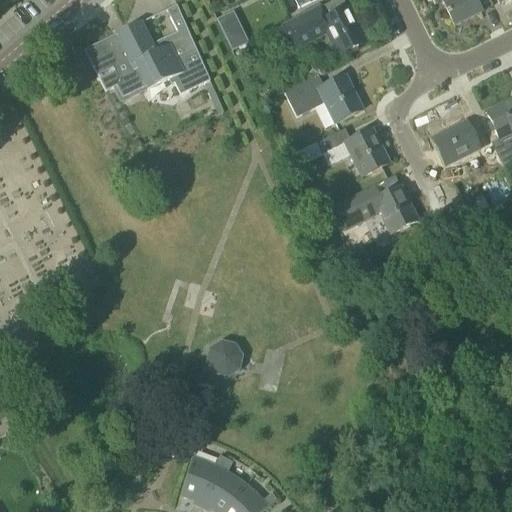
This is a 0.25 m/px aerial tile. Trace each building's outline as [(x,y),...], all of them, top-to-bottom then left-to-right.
[(300,11),(303,17),(304,18),(322,9),(317,0),(318,0),(291,0),(297,12),(300,11)] [(440,0),(442,3),(441,3),(454,28),(481,15),(480,13),(492,7),(488,0),(440,0)] [(116,88),(122,100),(145,89),(147,93),(169,83),(171,87),(174,85),(180,97),(210,82),(195,50),(176,9),(166,13),(176,35),(151,47),(140,25),(84,52),(104,94),(116,88)] [(304,18),(303,17),(281,28),(294,54),(325,38),(335,59),(364,44),(357,29),(354,31),(345,13),(348,12),(347,10),(327,20),(322,9),(304,18)] [(323,107),(333,127),(361,113),(344,78),(323,89),(317,78),(283,95),(296,120),(323,107)] [(511,104),(501,110),(500,107),(485,115),(499,142),(500,141),(504,148),(509,149),(511,147),(511,104)] [(445,168),(463,159),(478,151),(488,171),(500,165),(488,140),(476,146),(465,124),(431,141),(445,168)] [(343,147),(360,180),(388,166),(381,151),(378,153),(368,133),(347,144),(342,134),(345,133),(344,132),(315,146),(321,158),(343,147)] [(333,208),(346,234),(378,217),(388,238),(417,224),(410,209),(407,210),(398,192),(401,191),(400,189),(378,200),(373,188),(333,208)] [(239,371),(241,362),(242,359),(234,347),(220,344),(208,351),(205,365),(213,377),(227,380),(239,373),(239,371)] [(193,505),(200,509),(226,461),(219,458),(215,467),(209,465),(204,462),(198,460),(193,459),(181,499),(187,501),(194,503),(193,505)] [(210,511),(227,511),(248,488),(246,486),(242,483),(237,480),(232,477),(227,474),(232,465),(226,461),(200,509),(206,511),(209,511),(210,511)] [(248,488),(227,511),(263,511),(276,502),(271,496),(263,502),(259,498),(255,494),(251,490),(248,488)]
